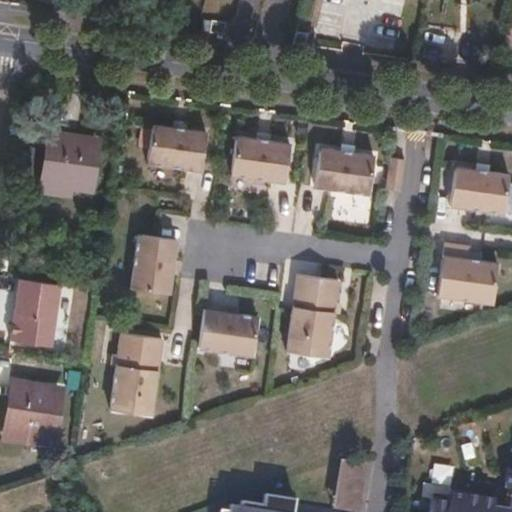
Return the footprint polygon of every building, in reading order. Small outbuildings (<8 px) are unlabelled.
[(303,0),(299,17),(312,19),(315,0),(303,0)] [(186,122),(177,121),(176,128),(185,129),(186,122)] [(176,128),(153,124),(147,163),(202,171),(207,132),(185,129),(176,128)] [(270,134),(260,133),(259,139),(268,141),(270,134)] [(50,134),(45,178),(67,182),(87,184),(93,140),(50,134)] [(259,139),(237,136),(231,175),(286,183),(291,144),(268,141),(259,139)] [(354,146),(344,145),(343,152),(352,153),(354,146)] [(343,152),(321,148),(315,187),(370,195),(375,156),(352,153),(343,152)] [(388,155),(383,187),(400,189),(405,157),(388,155)] [(490,166),(481,165),(480,172),(489,173),(490,166)] [(480,172),(457,168),(452,207),(506,215),(511,176),(489,173),(480,172)] [(67,182),(45,178),(43,190),(66,193),(67,182)] [(130,290),(169,296),(172,275),(173,263),(176,241),(137,236),(130,290)] [(483,262),(471,260),(472,254),(473,247),(447,244),(440,298),(495,305),(501,264),(483,262)] [(484,255),(472,254),(471,260),(483,262),(484,255)] [(287,353),(329,359),(332,336),(335,314),(336,305),(339,282),(298,277),(287,353)] [(59,283),(18,278),(9,340),(50,345),(59,283)] [(253,357),(258,318),(237,315),(225,313),(204,310),(198,349),(253,357)] [(162,340),(121,334),(118,357),(116,366),(110,411),(152,417),(162,340)] [(17,383),(10,428),(32,432),(52,434),(58,389),(17,383)] [(32,432),(10,428),(9,440),(30,442),(32,432)] [(430,461),(437,462),(439,448),(432,447),(430,461)] [(429,511),(452,511),(463,452),(439,448),(437,462),(429,511)] [(369,465),(343,461),(336,507),(362,511),(369,465)] [(295,511),(298,498),(268,494),(266,504),(244,500),(243,506),(233,504),(232,511),(295,511)]
